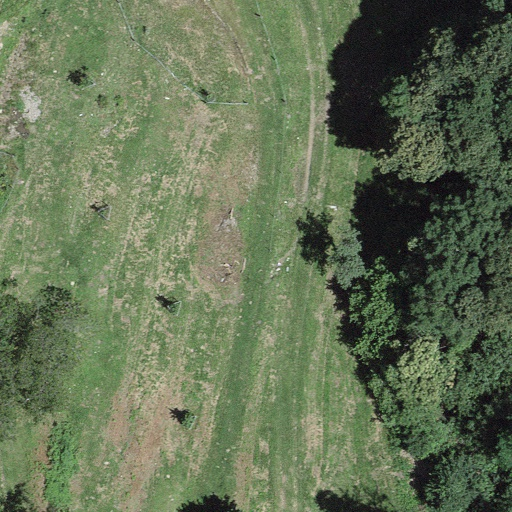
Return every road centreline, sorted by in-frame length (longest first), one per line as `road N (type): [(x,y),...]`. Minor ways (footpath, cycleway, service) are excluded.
road 1 (track): [(235,0),(260,84),(264,188),(201,511)]
road 2 (track): [(284,511),(289,344),(320,106),(303,0)]
